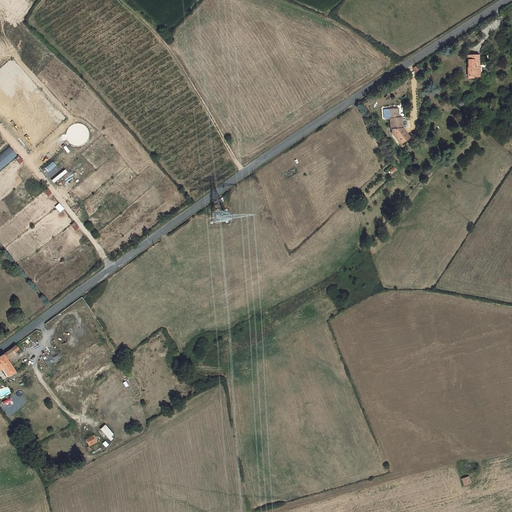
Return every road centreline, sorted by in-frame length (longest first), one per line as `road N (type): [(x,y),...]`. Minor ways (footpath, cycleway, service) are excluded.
road 1 (tertiary): [(511,11),(233,190),(0,356)]
road 2 (unknown): [(116,277),(4,139)]
